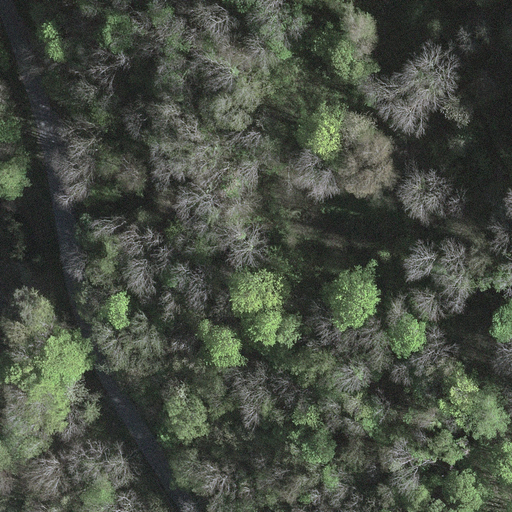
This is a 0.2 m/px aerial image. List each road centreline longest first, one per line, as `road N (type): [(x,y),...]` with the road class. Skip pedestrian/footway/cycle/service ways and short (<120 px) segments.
road 1 (unclassified): [(187,511),(92,344),(4,0)]
road 2 (track): [(0,287),(86,389),(125,412)]
